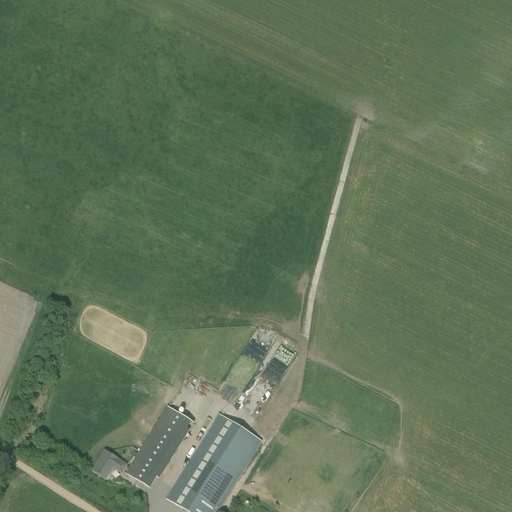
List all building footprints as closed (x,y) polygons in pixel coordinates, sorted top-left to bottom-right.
[(251,382),(273,342),(255,332),(230,379),(234,381),(227,394),(238,400),(248,381),(251,382)] [(281,380),(297,353),(282,344),(266,370),(281,380)] [(125,475),(149,489),(192,423),(167,407),(125,475)] [(218,511),(262,442),(219,415),(165,500),(183,511),(218,511)] [(106,479),(112,469),(113,467),(122,472),(126,466),(105,453),(95,468),(93,471),(106,479)]
